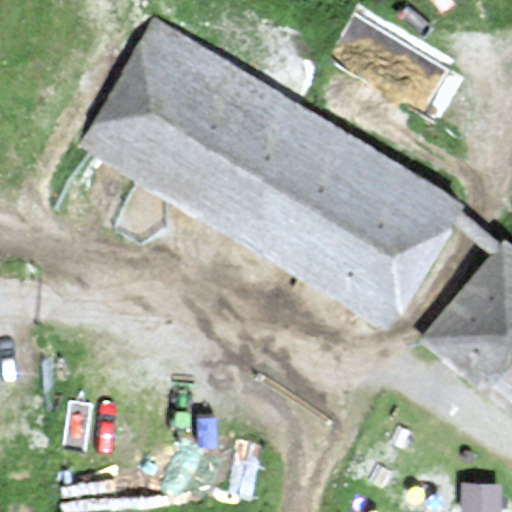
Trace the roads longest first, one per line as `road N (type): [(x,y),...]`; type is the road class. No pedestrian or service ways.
road 1 (unclassified): [(0,299),(141,318),(237,391),(305,423),(315,446)]
road 2 (track): [(151,324),(150,289),(0,222)]
